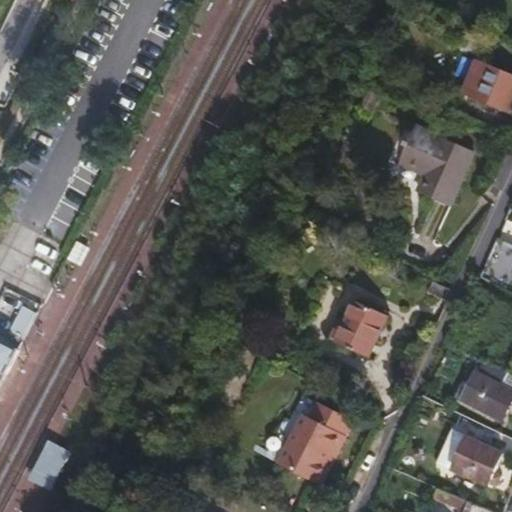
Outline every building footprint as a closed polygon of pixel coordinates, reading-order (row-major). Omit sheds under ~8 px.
[(511,19),(511,0),(470,0),(469,3),(511,19)] [(508,111),(511,100),(511,75),(481,64),(468,95),(508,111)] [(447,207),(471,154),(415,129),(398,164),(425,177),(417,194),(447,207)] [(366,358),(386,316),(355,302),(335,344),(366,358)] [(0,394),(22,351),(0,339),(0,394)] [(511,391),(504,387),(509,376),(485,364),(480,374),(477,373),(462,401),(504,422),(511,407),(511,391)] [(336,453),(352,421),(316,403),(308,419),(300,415),(276,465),(315,484),(326,462),(331,452),(336,453)] [(453,471),(467,438),(451,431),(437,464),(453,471)] [(487,486),(503,452),(468,437),(467,438),(453,471),(453,472),(487,486)] [(52,443),(32,482),(54,492),(74,454),(52,443)] [(331,463),(336,453),(331,452),(326,462),(331,463)] [(492,511),(444,491),(441,497),(447,499),(446,502),(466,511),(465,511),(492,511)]
